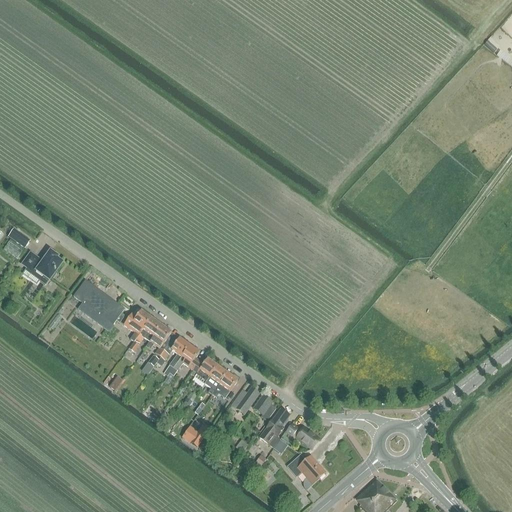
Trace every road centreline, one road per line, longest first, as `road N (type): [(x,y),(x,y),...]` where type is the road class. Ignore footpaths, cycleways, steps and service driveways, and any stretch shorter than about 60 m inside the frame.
road 1 (unclassified): [(331,419),(302,413),(0,194)]
road 2 (tertiary): [(412,432),(511,349)]
